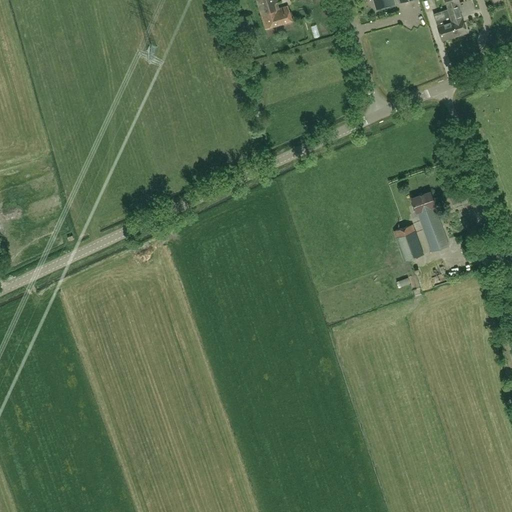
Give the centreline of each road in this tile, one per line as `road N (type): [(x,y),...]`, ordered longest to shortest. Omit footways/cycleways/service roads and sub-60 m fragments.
road 1 (unclassified): [(0,289),(377,115)]
road 2 (unclassified): [(511,279),(443,87)]
